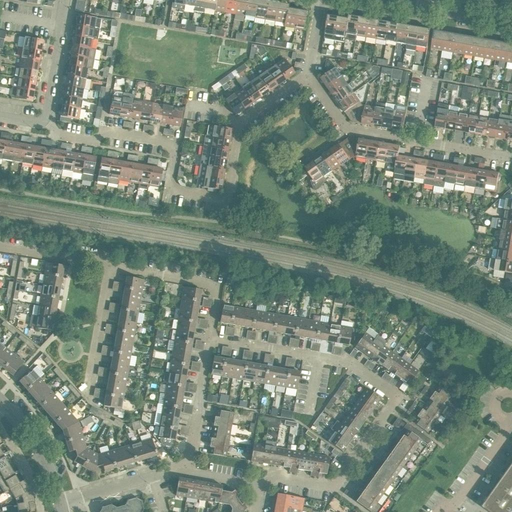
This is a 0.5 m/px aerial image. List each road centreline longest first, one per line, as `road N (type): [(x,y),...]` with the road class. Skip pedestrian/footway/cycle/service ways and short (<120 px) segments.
road 1 (residential): [(254,484),(276,478),(331,487),(397,396),(339,361),(209,338)]
road 2 (residential): [(226,198),(171,190),(179,145),(110,132),(99,139),(57,133),(44,121)]
road 3 (residential): [(209,338),(218,285),(109,266)]
road 4 (residential): [(226,198),(238,124),(309,82)]
road 5 (residential): [(184,471),(209,338)]
road 6 (residential): [(85,397),(109,266)]
road 7 (tertiary): [(380,0),(511,23)]
road 8 (residential): [(417,141),(348,131),(309,82)]
road 9 (residential): [(44,121),(64,0)]
road 10 (tertiary): [(62,503),(0,400)]
